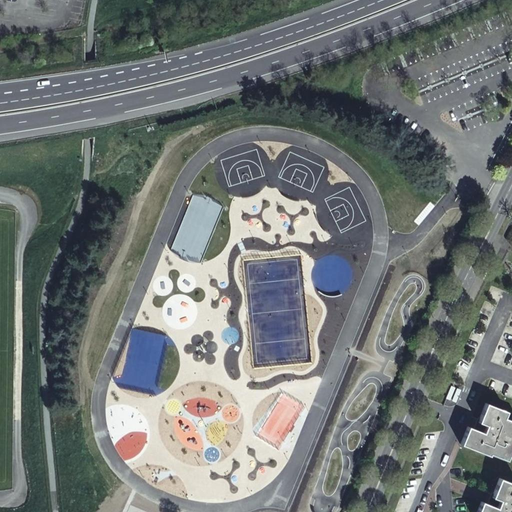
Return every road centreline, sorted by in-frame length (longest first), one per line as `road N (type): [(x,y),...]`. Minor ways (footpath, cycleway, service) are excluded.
road 1 (trunk): [(0,125),(218,79),(442,0)]
road 2 (tertiary): [(367,511),(511,184)]
road 3 (trunk): [(382,0),(176,69)]
road 4 (trunk): [(176,69),(0,103)]
road 5 (trunk): [(176,69),(0,86)]
